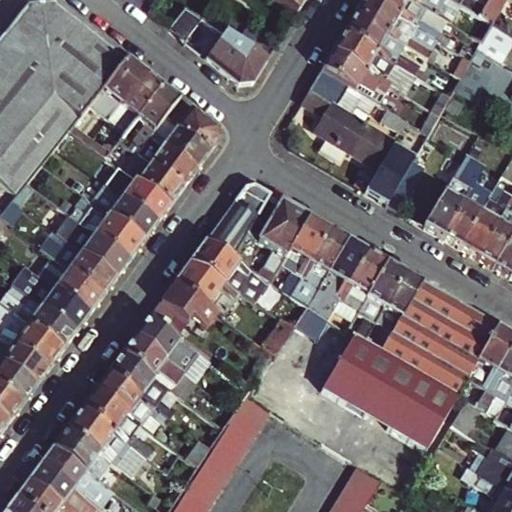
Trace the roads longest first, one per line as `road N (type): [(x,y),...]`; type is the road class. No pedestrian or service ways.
road 1 (residential): [(0,481),(247,144)]
road 2 (residential): [(511,313),(273,171),(247,144)]
road 3 (residential): [(247,144),(225,110),(85,0)]
road 4 (residential): [(247,144),(336,0)]
